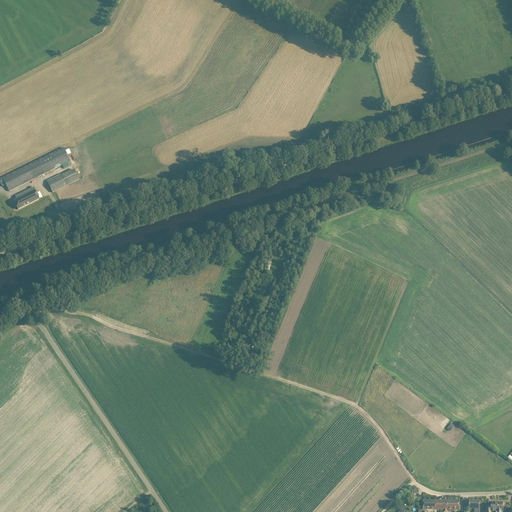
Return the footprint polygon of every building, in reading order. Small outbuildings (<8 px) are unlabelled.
[(32,164),(3,178),(6,186),(9,192),(71,162),(64,149),(32,164)] [(74,170),(62,176),(61,175),(47,182),(53,193),(79,180),(74,170)] [(23,197),(14,202),(18,210),(40,199),(34,188),(21,194),(23,197)] [(427,510),(441,510),(441,501),(423,500),(423,510),(421,511),(427,511),(427,510)] [(460,501),(441,501),(441,510),(441,511),(443,511),(442,511),(447,511),(460,511),(460,501)] [(469,501),(469,506),(469,509),(475,509),(474,511),(479,511),(480,509),(480,501),(469,501)] [(486,511),(489,511),(491,511),(496,511),(502,511),(503,511),(503,503),(491,503),(491,507),(486,507),(486,511)]
